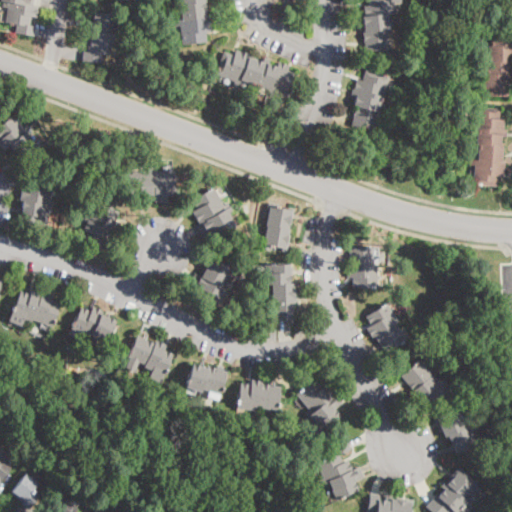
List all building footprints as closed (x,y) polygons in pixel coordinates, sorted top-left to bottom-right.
[(34,0),(34,6),(38,6),(37,18),(31,17),(30,25),(35,26),(34,35),(17,33),(18,24),(5,23),(7,7),(3,7),(4,2),(0,1),(0,0),(34,0)] [(202,0),(205,17),(210,16),(211,31),(206,31),(207,42),(182,44),(181,26),(176,27),(176,21),(181,20),(180,10),(175,11),(175,4),(180,4),(179,0),(202,0)] [(389,48),(364,51),(362,33),(364,32),(362,17),(365,16),(364,6),(369,6),(368,0),(393,0),(395,13),(385,14),(389,48)] [(119,14),(118,24),(118,29),(122,29),(122,35),(117,35),(117,40),(115,40),(114,48),(109,48),(109,55),(102,54),(101,63),(82,61),(83,51),(88,52),(89,34),(87,34),(88,21),(94,22),(94,12),(119,14)] [(511,63),(510,63),(510,69),(511,69),(511,76),(508,76),(507,82),(509,82),(509,96),(487,96),(487,88),(482,88),(482,81),(477,81),(477,75),(482,75),(485,74),(485,62),(487,62),(488,46),(489,46),(490,26),(511,26),(511,63)] [(250,54),(249,58),(276,68),(279,61),(289,65),(287,71),(297,74),(289,97),(241,80),(238,87),(233,85),(235,80),(216,74),(224,51),(234,55),(236,49),(250,54)] [(388,79),(386,87),(383,98),(380,98),(377,110),(379,111),(374,131),(351,126),(356,107),(353,107),(356,96),(350,94),(352,89),(354,89),(356,79),(362,80),(364,71),(389,77),(388,79)] [(506,136),(506,137),(501,137),(500,145),(502,145),(501,161),(505,161),(504,176),(498,176),(497,187),(473,185),(475,165),(469,165),(469,158),(474,158),(475,150),(472,150),(475,107),(500,109),(500,119),(505,120),(504,130),(507,130),(506,136)] [(19,123),(24,128),(28,124),(31,127),(26,132),(38,146),(22,160),(10,146),(4,151),(0,145),(0,139),(1,138),(0,137),(0,125),(13,115),(19,123)] [(153,165),(153,168),(157,167),(157,172),(174,171),(176,195),(165,196),(166,202),(155,203),(155,200),(141,201),(141,195),(130,196),(128,172),(148,171),(148,165),(153,165)] [(53,185),(52,197),(51,201),(55,202),(54,207),(52,207),(52,212),(49,211),(47,226),(17,222),(22,187),(28,188),(29,177),(54,181),(53,185)] [(220,198),(224,205),(228,203),(232,210),(228,212),(236,227),(215,239),(210,230),(202,234),(197,225),(199,224),(192,212),(198,209),(192,199),(214,187),(220,198)] [(120,212),(116,221),(120,223),(116,231),(119,233),(114,243),(106,240),(102,249),(80,239),(87,225),(80,222),(83,217),(84,218),(86,214),(90,217),(97,202),(120,212)] [(291,217),(290,224),(288,224),(286,235),(289,235),(286,251),(272,249),(272,250),(260,248),(262,241),(263,241),(266,226),(265,226),(268,210),(266,210),(268,202),(280,204),(280,206),(293,208),(291,217)] [(373,262),(373,266),(377,266),(377,288),(352,288),(352,277),(346,277),(346,266),(349,266),(349,247),(373,247),(373,262)] [(230,271),(225,280),(221,288),(225,290),(214,309),(193,296),(198,288),(190,283),(196,273),(201,276),(210,260),(230,271)] [(289,274),(289,283),(294,283),(294,289),(296,289),(296,303),(293,303),(294,320),(276,320),(276,304),(272,304),(272,285),(260,285),(260,279),(265,279),(265,264),(289,264),(289,274)] [(32,290),(41,293),(42,291),(53,295),(51,301),(60,304),(52,327),(32,320),(31,322),(30,322),(12,315),(20,291),(30,294),(32,290)] [(399,330),(404,339),(404,340),(384,352),(375,336),(373,337),(367,328),(371,325),(365,316),(387,303),(398,321),(394,323),(399,330)] [(103,311),(102,314),(116,321),(105,343),(97,339),(97,341),(71,330),(82,307),(91,311),(93,306),(103,311)] [(146,339),(155,343),(156,340),(167,344),(164,350),(173,354),(161,382),(160,381),(150,377),(153,372),(143,368),(144,365),(128,357),(137,336),(146,339)] [(425,369),(431,375),(437,382),(441,379),(449,388),(426,407),(419,399),(415,403),(407,394),(412,390),(400,375),(419,360),(425,369)] [(223,367),(223,370),(227,372),(218,400),(207,397),(209,391),(202,389),(201,393),(185,388),(191,365),(207,370),(208,366),(216,368),(217,365),(223,367)] [(262,384),(271,385),(280,387),(277,410),(257,407),(256,411),(236,407),(240,383),(250,385),(251,379),(262,381),(262,384)] [(315,379),(321,386),(327,382),(342,401),(334,408),(341,416),(317,436),(311,428),(316,423),(312,418),(308,422),(305,418),(307,416),(306,414),(309,410),(296,394),(315,379)] [(461,407),(466,418),(461,421),(464,427),(467,426),(475,445),(470,447),(472,451),(464,454),(462,450),(455,453),(447,436),(444,437),(441,432),(439,432),(433,417),(436,416),(437,418),(461,407)] [(339,453),(342,462),(348,460),(352,470),(359,467),(363,476),(354,480),(358,491),(336,500),(330,484),(325,486),(324,483),(320,484),(318,480),(322,478),(316,463),(333,456),(329,447),(347,440),(351,449),(339,453)] [(11,466),(7,472),(0,481),(0,448),(8,455),(4,461),(11,466)] [(458,467),(481,489),(470,500),(472,501),(468,505),(471,508),(467,511),(455,511),(451,508),(447,511),(430,511),(425,507),(437,493),(435,492),(445,482),(447,484),(453,477),(451,475),(458,467)] [(37,496),(29,508),(21,502),(22,501),(10,492),(24,473),(39,484),(34,491),(38,495),(37,496)] [(378,500),(390,501),(390,498),(397,499),(397,497),(413,500),(413,505),(410,504),(409,511),(375,511),(368,511),(370,493),(379,494),(378,500)] [(68,501),(76,507),(76,508),(73,511),(46,511),(56,501),(59,503),(63,497),(68,501)]
